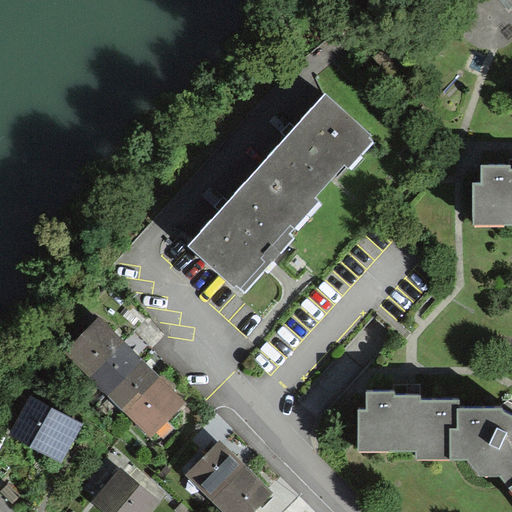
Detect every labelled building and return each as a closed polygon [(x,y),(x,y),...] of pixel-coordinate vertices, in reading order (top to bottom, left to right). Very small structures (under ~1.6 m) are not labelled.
[(221,209),(189,244),(243,294),(295,237),(291,234),(320,201),(316,197),(345,165),(349,169),(375,141),(370,138),(373,135),(326,93),(288,135),(221,209)] [(511,169),(511,165),(481,166),(482,183),(473,183),(473,226),(511,225),(511,169)] [(91,378),(126,343),(117,335),(100,317),(65,352),(91,378)] [(108,396),(144,360),(135,352),(126,343),(91,378),(108,396)] [(125,413),(161,377),(152,368),(144,360),(108,396),(125,413)] [(170,385),(161,377),(125,413),(151,438),(157,433),(164,439),(174,429),(167,422),(187,402),(170,385)] [(457,408),(460,408),(460,400),(420,400),(420,395),(410,395),(394,396),(394,391),(367,392),(367,410),(358,410),(359,452),(416,451),(416,460),(450,459),(450,427),(457,427),(457,408)] [(84,424),(30,395),(9,435),(62,464),(73,444),(84,424)] [(511,402),(508,401),(499,407),(502,407),(504,410),(509,413),(511,414),(511,402)] [(460,408),(457,408),(457,427),(450,427),(450,459),(467,459),(481,477),(501,477),(509,488),(511,485),(511,414),(509,413),(504,410),(502,407),(499,407),(460,408)] [(185,475),(212,501),(246,466),(237,457),(220,440),(185,475)] [(246,466),(212,501),(223,511),(255,511),(274,493),(251,471),(246,466)] [(149,511),(159,500),(120,467),(113,476),(108,481),(104,486),(91,502),(102,511),(149,511)] [(108,481),(113,476),(110,473),(101,483),(104,486),(108,481)] [(11,481),(0,492),(13,504),(24,494),(11,481)]
